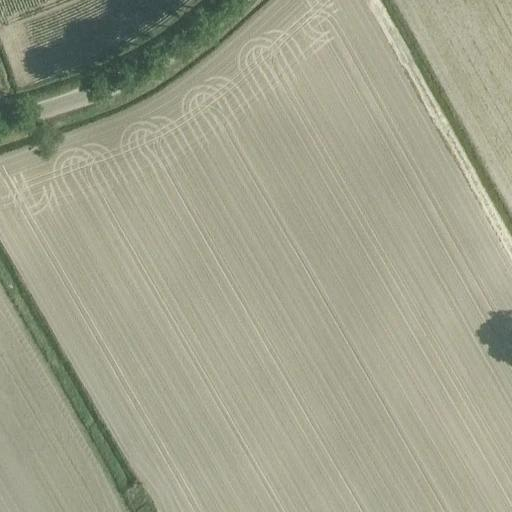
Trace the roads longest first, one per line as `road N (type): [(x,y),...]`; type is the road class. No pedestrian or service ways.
road 1 (track): [(511,253),(371,0)]
road 2 (unclassified): [(0,111),(129,65),(209,0)]
